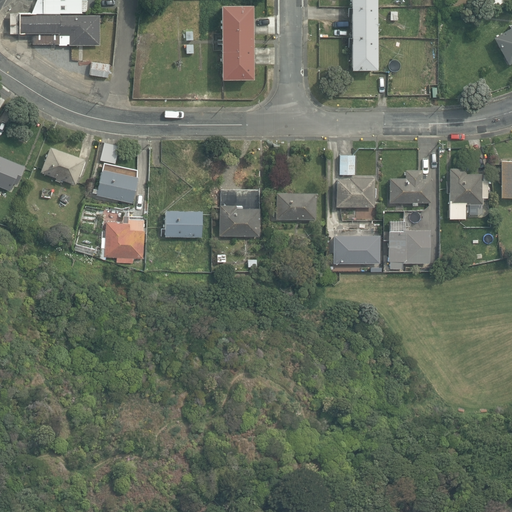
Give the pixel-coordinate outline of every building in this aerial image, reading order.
[(42,0),(36,0),(31,14),(42,14),(42,0)] [(81,0),(42,0),(42,14),(59,14),(81,14),(81,0)] [(350,0),(351,69),(376,68),(376,0),(350,0)] [(221,5),(221,78),(253,78),(252,5),(221,5)] [(18,34),(18,13),(9,13),(9,34),(18,34)] [(31,14),(18,13),(18,34),(31,34),(32,44),(58,44),(58,46),(66,46),(66,44),(68,44),(68,46),(99,46),(99,15),(59,15),(59,14),(42,14),(31,14)] [(511,25),(493,36),(508,64),(511,61),(511,25)] [(108,78),(110,64),(91,61),(89,75),(108,78)] [(100,159),(116,163),(120,146),(104,142),(100,159)] [(60,178),(75,184),(84,159),(50,146),(41,171),(56,177),(55,179),(59,181),(60,178)] [(340,154),(340,174),(355,174),(355,154),(340,154)] [(0,185),(10,190),(12,187),(15,188),(24,166),(0,155),(0,185)] [(511,160),(501,161),(501,196),(511,196),(511,160)] [(96,194),(132,202),(138,176),(102,168),(96,194)] [(465,174),(465,168),(448,168),(449,219),(465,219),(464,204),(482,204),(482,197),(487,197),(487,181),(482,181),(482,173),(465,174)] [(412,201),(412,205),(417,205),(417,202),(431,202),(431,177),(424,177),(424,174),(422,174),(422,169),(405,169),(405,176),(389,176),(389,202),(412,201)] [(336,206),(374,206),(374,177),(349,177),(349,178),(336,178),(336,206)] [(220,236),(259,236),(260,207),(257,207),(258,189),(221,188),(220,236)] [(60,199),(68,202),(70,195),(63,192),(60,199)] [(276,218),(315,219),(316,192),(276,192),(276,218)] [(165,236),(202,236),(202,210),(165,209),(165,236)] [(131,223),(106,221),(105,237),(102,237),(101,255),(105,255),(104,257),(117,257),(117,262),(132,263),(133,257),(143,258),(144,230),(146,230),(147,218),(131,217),(131,223)] [(404,229),(404,221),(389,221),(389,230),(388,230),(388,261),(389,261),(389,269),(401,269),(401,263),(429,263),(429,229),(404,229)] [(333,234),(332,263),(379,263),(379,234),(333,234)] [(217,253),(217,261),(226,261),(226,253),(217,253)]
